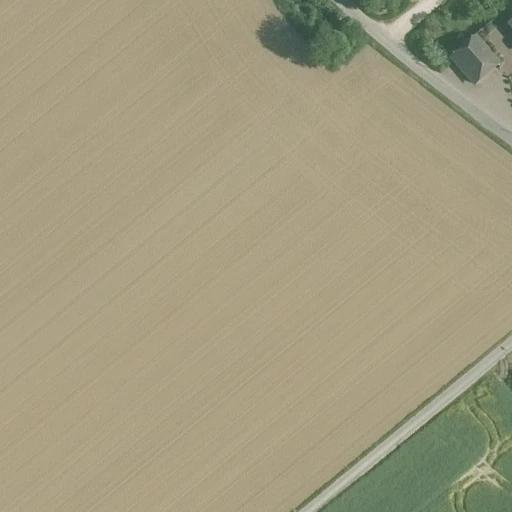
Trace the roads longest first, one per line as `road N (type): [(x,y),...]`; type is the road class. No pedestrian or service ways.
road 1 (track): [(311,511),(511,346)]
road 2 (unclassified): [(511,138),(341,0)]
